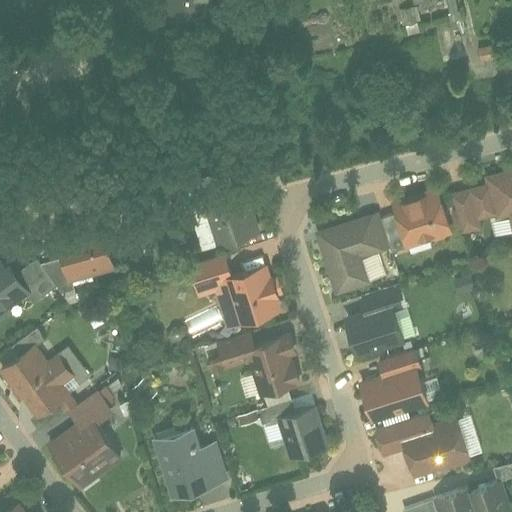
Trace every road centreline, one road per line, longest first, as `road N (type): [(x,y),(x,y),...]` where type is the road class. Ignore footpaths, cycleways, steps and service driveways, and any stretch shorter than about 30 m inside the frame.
road 1 (residential): [(235,511),(362,470),(281,198)]
road 2 (residential): [(511,142),(281,198)]
